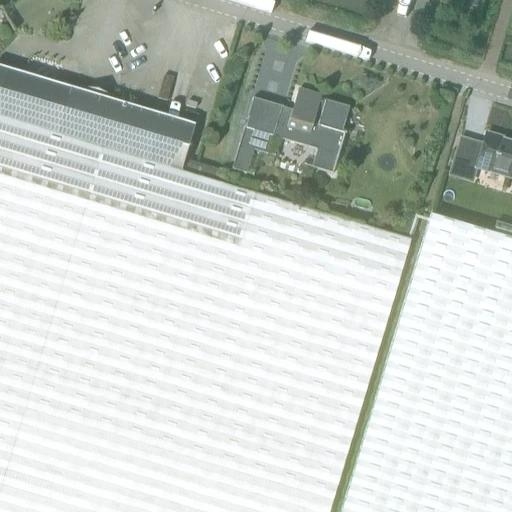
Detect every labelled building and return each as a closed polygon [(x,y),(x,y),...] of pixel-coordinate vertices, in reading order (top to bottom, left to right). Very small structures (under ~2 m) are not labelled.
[(0,120),(56,137),(183,173),(196,126),(69,89),(0,68),(0,120)] [(283,110),(254,102),(248,121),(250,121),(247,131),(246,130),(233,172),(248,177),(255,153),(269,157),(274,140),(318,153),(313,170),(334,177),(346,136),(343,135),(350,111),(326,103),(326,105),(321,103),(322,99),(299,92),(291,120),(281,117),(283,110)] [(0,511),(511,511),(511,241),(491,235),(430,217),(341,511),(328,511),(409,242),(191,176),(183,173),(0,120),(0,511)] [(511,181),(511,142),(487,136),(476,171),(511,181)] [(511,228),(495,223),(491,235),(511,241),(511,228)]
